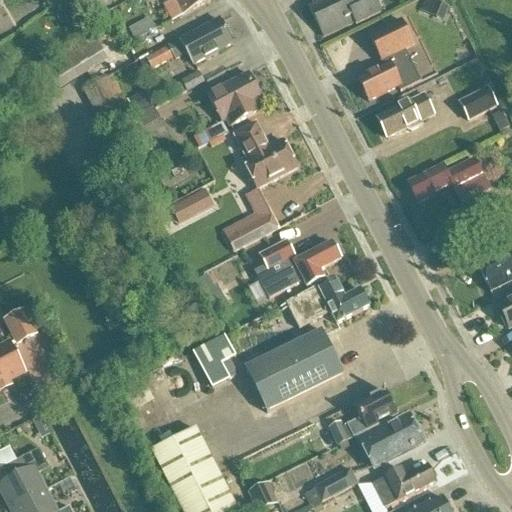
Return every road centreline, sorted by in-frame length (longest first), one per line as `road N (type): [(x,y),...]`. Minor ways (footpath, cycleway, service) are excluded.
road 1 (tertiary): [(439,338),(280,36)]
road 2 (tertiary): [(439,338),(454,405),(493,479),(511,496)]
road 3 (tertiary): [(511,438),(480,377),(439,338)]
